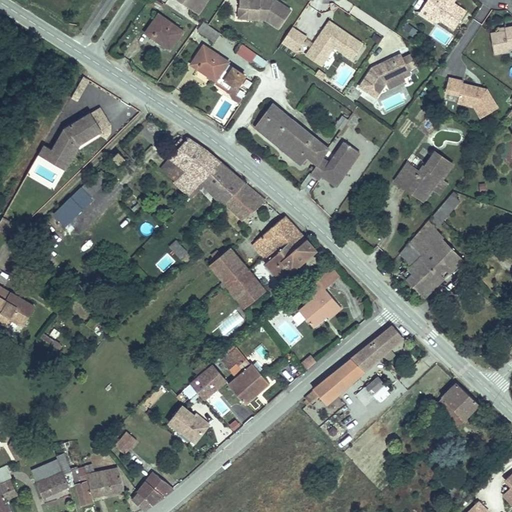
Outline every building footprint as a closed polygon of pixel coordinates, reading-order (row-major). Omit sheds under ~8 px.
[(163,4),(156,0),(151,0),(149,3),(160,9),(163,4)] [(197,0),(177,0),(191,9),(197,0)] [(197,0),(191,9),(198,13),(206,0),(197,0)] [(278,29),(290,11),(273,0),(239,0),(239,8),(248,9),(247,19),(265,20),(278,29)] [(467,10),(455,2),(457,0),(428,0),(419,13),(435,23),(438,18),(455,29),(467,10)] [(238,19),(247,19),(248,9),(239,8),(238,19)] [(161,37),(163,39),(160,43),(170,50),(183,31),(158,14),(145,33),(151,37),(153,34),(160,39),(161,37)] [(219,34),(203,22),(197,30),(214,42),(219,34)] [(334,48),(353,60),(363,45),(330,22),(320,36),(322,38),(320,40),(318,39),(311,49),(326,60),(334,48)] [(407,23),(401,30),(413,39),(419,31),(407,23)] [(297,51),(306,36),(291,27),(282,42),(297,51)] [(429,27),(424,36),(440,46),(446,37),(429,27)] [(506,31),(491,34),(496,55),(511,52),(510,49),(511,48),(511,27),(505,28),(506,31)] [(151,37),(160,43),(163,39),(161,37),(160,39),(153,34),(151,37)] [(210,70),(206,75),(216,81),(218,78),(236,91),(245,76),(233,68),(229,73),(224,69),(229,62),(203,45),(190,64),(197,69),(199,65),(206,70),(207,68),(210,70)] [(252,63),(257,53),(241,45),(236,55),(252,63)] [(311,49),(306,56),(322,66),(326,60),(311,49)] [(374,69),(360,88),(377,100),(389,82),(395,77),(398,78),(404,75),(405,77),(413,73),(411,68),(404,57),(402,53),(374,69)] [(404,57),(411,68),(417,65),(411,53),(404,57)] [(267,62),(257,55),(253,61),(263,67),(267,62)] [(234,66),(229,62),(224,69),(229,73),(233,68),(234,66)] [(197,69),(206,75),(210,70),(207,68),(206,70),(199,65),(197,69)] [(318,70),(314,76),(323,81),(327,74),(318,70)] [(462,81),(448,77),(445,92),(459,95),(457,102),(474,106),(481,118),(498,108),(486,88),(480,87),(479,89),(475,88),(476,86),(462,83),(462,81)] [(231,99),(234,100),(237,95),(234,93),(236,91),(218,78),(216,81),(228,90),(231,99)] [(279,118),(283,112),(272,103),(255,126),(301,164),(308,155),(318,163),(322,158),(328,149),(292,120),(288,125),(279,118)] [(288,125),(292,120),(283,112),(279,118),(288,125)] [(80,142),(81,143),(102,131),(91,113),(67,126),(53,151),(67,159),(76,144),(80,142)] [(341,115),(335,125),(342,129),(348,119),(341,115)] [(174,183),(189,197),(192,193),(202,183),(221,163),(206,150),(188,138),(169,159),(186,171),(176,181),(174,183)] [(68,168),(81,143),(80,142),(76,144),(67,159),(53,151),(49,157),(68,168)] [(346,143),(331,164),(322,158),(318,163),(313,171),(314,171),(312,174),(320,180),(323,176),(337,186),(348,171),(346,170),(348,168),(350,169),(361,153),(346,143)] [(405,190),(408,185),(425,197),(430,190),(438,196),(447,184),(441,180),(452,165),(433,151),(418,172),(406,163),(393,181),(405,190)] [(119,153),(113,159),(120,166),(126,160),(119,153)] [(176,181),(186,171),(169,159),(160,168),(176,181)] [(202,183),(225,205),(226,204),(244,184),(221,163),(202,183)] [(97,175),(106,184),(109,182),(100,172),(97,175)] [(72,198),(81,208),(106,184),(97,175),(72,198)] [(244,221),(265,202),(245,183),(244,184),(226,204),(244,221)] [(421,202),(425,197),(408,185),(405,190),(421,202)] [(454,192),(429,222),(436,229),(460,201),(456,198),(458,195),(454,192)] [(306,240),(285,218),(284,218),(256,242),(268,255),(285,240),(288,244),(290,242),(296,249),(306,240)] [(444,237),(436,229),(429,222),(411,243),(410,242),(400,253),(412,265),(402,275),(424,297),(425,296),(463,259),(452,247),(433,265),(424,255),(443,238),(444,237)] [(452,247),(443,238),(424,255),(433,265),(452,247)] [(282,281),(316,250),(306,240),(296,249),(290,242),(288,244),(285,240),(268,255),(272,259),(267,263),(282,281)] [(176,241),(170,247),(181,258),(187,252),(176,241)] [(254,244),(266,257),(268,255),(256,242),(254,244)] [(222,255),(213,263),(211,265),(224,282),(243,265),(230,249),(222,255)] [(211,259),(213,263),(222,255),(219,251),(213,256),(214,257),(211,259)] [(263,289),(243,265),(224,282),(244,305),(263,289)] [(78,283),(73,288),(82,297),(87,292),(78,283)] [(324,313),(327,317),(330,320),(342,309),(323,287),(311,297),(313,299),(299,311),(310,324),(324,313)] [(4,290),(0,297),(0,299),(11,306),(16,297),(4,290)] [(0,327),(5,331),(11,319),(24,327),(35,308),(16,297),(11,306),(0,299),(0,327)] [(314,328),(327,317),(324,313),(310,324),(314,328)] [(403,338),(393,327),(326,381),(337,395),(403,338)] [(311,348),(301,357),(306,362),(316,353),(311,348)] [(226,367),(232,361),(227,356),(221,361),(226,367)] [(235,377),(241,372),(232,361),(226,367),(235,377)] [(246,406),(270,385),(253,365),(229,387),(246,406)] [(214,366),(192,386),(205,400),(227,381),(214,366)] [(378,377),(367,387),(373,394),(385,384),(378,377)] [(337,395),(326,381),(315,390),(319,396),(327,404),(337,395)] [(479,404),(457,384),(443,398),(465,419),(479,404)] [(319,396),(315,390),(305,398),(308,402),(306,403),(308,406),(319,396)] [(443,398),(437,404),(459,425),(465,419),(443,398)] [(208,426),(193,415),(181,406),(168,423),(195,443),(208,426)] [(195,413),(193,415),(208,426),(210,424),(195,413)] [(25,435),(30,429),(22,425),(18,432),(25,435)] [(17,460),(26,456),(25,435),(18,432),(9,446),(17,460)] [(128,432),(116,446),(126,454),(137,440),(128,432)] [(111,444),(107,441),(103,445),(107,449),(111,444)] [(64,453),(57,457),(58,459),(64,474),(72,471),(64,453)] [(69,486),(64,474),(58,459),(33,470),(44,498),(69,486)] [(13,479),(7,465),(0,468),(0,484),(0,485),(5,499),(7,499),(17,494),(11,480),(13,479)] [(85,468),(87,475),(95,474),(93,466),(85,468)] [(89,480),(87,475),(85,468),(85,467),(72,471),(82,505),(93,502),(87,481),(89,480)] [(87,475),(89,480),(93,496),(124,490),(120,476),(118,476),(116,469),(95,474),(87,475)] [(511,473),(505,480),(511,486),(503,495),(511,504),(511,473)] [(156,490),(164,497),(173,489),(165,482),(163,484),(160,482),(161,480),(153,474),(138,493),(138,495),(141,496),(145,491),(152,496),(156,490)] [(141,496),(152,505),(164,497),(156,490),(152,496),(145,491),(141,496)] [(152,505),(141,496),(138,495),(138,493),(136,492),(134,495),(136,497),(133,501),(144,510),(145,511),(152,505)] [(12,511),(8,501),(0,503),(0,511),(12,511)] [(488,511),(479,502),(468,511),(488,511)]
